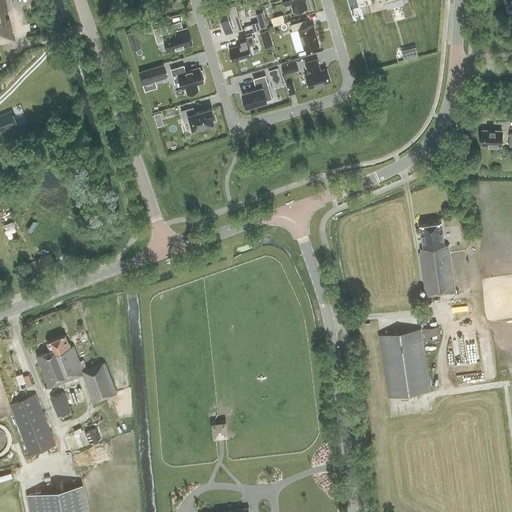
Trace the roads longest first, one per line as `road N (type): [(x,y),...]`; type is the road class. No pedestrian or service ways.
road 1 (residential): [(325,0),(348,86),(335,100),(251,125),(227,112),(192,0)]
road 2 (secondary): [(352,511),(328,313),(294,210)]
road 3 (secondary): [(168,252),(80,0)]
road 4 (tertiary): [(294,210),(413,160),(434,140),(456,70)]
road 5 (tertiary): [(0,316),(168,252)]
road 6 (secondary): [(168,252),(294,210)]
